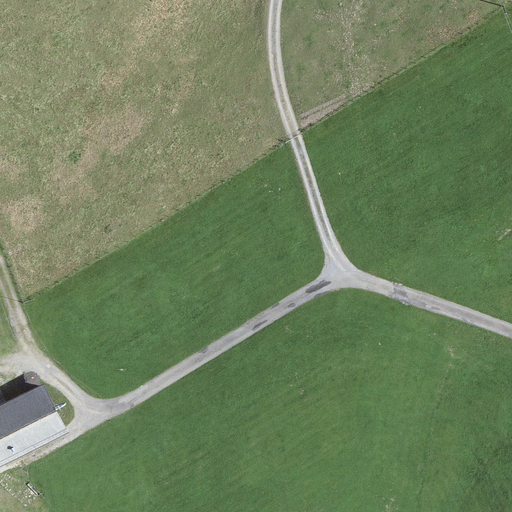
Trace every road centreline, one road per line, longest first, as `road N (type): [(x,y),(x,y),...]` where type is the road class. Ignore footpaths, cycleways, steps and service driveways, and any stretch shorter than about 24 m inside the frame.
road 1 (unclassified): [(511,331),(346,280),(312,290),(108,413)]
road 2 (track): [(346,280),(282,95),(276,0)]
